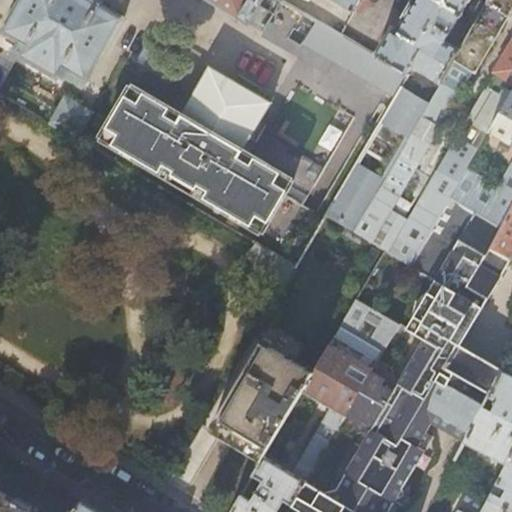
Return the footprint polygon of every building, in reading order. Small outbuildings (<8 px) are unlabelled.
[(86,80),(123,18),(91,0),(20,0),(3,32),(19,41),(15,49),(20,53),(19,56),(55,77),(57,78),(59,75),(65,78),(69,70),(86,80)] [(204,0),(238,20),(241,21),(247,25),(249,25),(263,0),(204,0)] [(333,0),(355,13),(362,0),(277,0),(278,0),(333,0)] [(487,132),(511,90),(511,0),(489,0),(475,23),(465,41),(460,50),(440,84),(428,106),(353,232),(409,265),(449,197),(464,171),(487,132)] [(445,40),(461,15),(437,0),(416,0),(407,16),(399,30),(393,29),(375,57),(407,76),(411,69),(440,84),(460,50),(445,40)] [(437,0),(461,15),(470,0),(437,0)] [(489,0),(480,0),(469,19),(475,23),(489,0)] [(465,41),(475,23),(469,19),(458,36),(465,41)] [(375,57),(316,23),(303,44),(394,97),(399,89),(407,76),(375,57)] [(241,151),(269,103),(211,68),(182,116),(131,86),(100,138),(120,150),(119,154),(131,161),(133,158),(170,180),(174,177),(191,187),(191,188),(189,191),(228,214),(227,218),(237,224),(240,221),(261,233),(292,181),(241,151)] [(401,90),(399,89),(394,97),(372,136),(391,147),(392,149),(376,175),(356,164),(326,216),(353,232),(428,106),(425,104),(423,105),(416,101),(416,99),(410,96),(408,97),(401,93),(401,90)] [(511,146),(511,90),(487,132),(511,146)] [(93,113),(64,97),(49,123),(77,140),(93,113)] [(499,228),(511,204),(511,202),(464,171),(449,197),(499,228)] [(490,247),(499,228),(449,197),(409,265),(434,279),(434,281),(427,292),(416,302),(411,322),(405,331),(416,337),(420,332),(439,342),(490,247)] [(511,204),(499,228),(490,247),(510,258),(511,253),(511,204)] [(462,343),(510,258),(490,247),(439,342),(420,332),(416,337),(423,341),(396,388),(388,384),(363,426),(369,430),(330,496),(324,492),(312,511),(387,511),(424,447),(420,445),(433,421),(466,438),(500,372),(503,365),(462,343)] [(396,327),(356,304),(313,374),(303,392),(330,407),(293,473),(264,458),(262,460),(255,475),(264,481),(255,496),(252,501),(242,495),(232,511),(277,511),(281,506),(283,504),(290,507),(291,506),(306,482),(345,416),(372,369),(396,327)] [(303,392),(313,374),(268,349),(216,432),(262,460),(264,458),(303,392)] [(385,376),(372,369),(345,416),(363,426),(388,384),(383,381),(385,376)] [(482,511),(464,502),(459,511),(509,511),(511,510),(511,378),(500,372),(466,438),(464,444),(506,466),(482,511)] [(205,478),(226,445),(201,429),(180,462),(205,478)] [(312,511),(324,492),(306,482),(288,511),(312,511)] [(35,511),(3,492),(0,490),(0,511),(35,511)] [(98,511),(83,502),(74,511),(98,511)]
